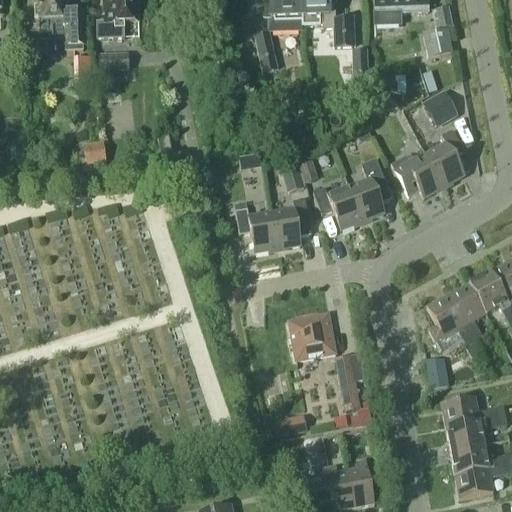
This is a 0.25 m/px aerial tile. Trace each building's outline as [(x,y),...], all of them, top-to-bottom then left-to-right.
[(83,14),(80,14),(68,15),(67,0),(36,0),(36,8),(33,8),(33,20),(36,20),(36,23),(36,43),(63,42),(63,50),(65,50),(65,54),(67,54),(67,59),(83,58),(83,49),(84,49),(83,14)] [(124,25),(135,25),(134,0),(111,0),(112,1),(103,2),(104,24),(96,24),(96,42),(124,42),(124,25)] [(301,23),(300,0),(268,0),(269,1),(264,1),(265,23),(274,23),(274,24),(301,23)] [(300,0),(301,23),(301,29),(321,29),(322,29),(322,33),(333,32),(334,51),(354,50),(353,22),(336,22),(335,9),(336,4),(335,0),(300,0)] [(429,4),(428,0),(373,0),(374,15),(372,15),(373,30),(401,29),(401,17),(428,16),(428,4),(429,4)] [(436,33),(451,30),(447,11),(432,14),(436,33)] [(447,33),(421,38),(426,62),(452,57),(447,33)] [(262,76),(276,73),(268,37),(255,40),(262,76)] [(354,92),(368,92),(366,55),(352,56),(354,92)] [(128,56),(97,57),(98,87),(109,87),(109,74),(128,74),(128,56)] [(394,80),(373,80),(374,96),(395,96),(394,80)] [(443,94),(422,106),(436,131),(457,119),(443,94)] [(367,132),(356,137),(360,146),(371,141),(367,132)] [(444,146),(424,157),(443,191),(463,179),(453,161),(463,155),(452,134),(441,140),(444,146)] [(168,139),(157,141),(161,161),(172,159),(168,139)] [(82,147),(85,174),(106,171),(103,144),(82,147)] [(408,201),(419,195),(423,202),(443,191),(424,157),(414,163),(412,160),(406,160),(401,162),(390,168),(408,201)] [(348,190),(362,226),(384,217),(379,206),(390,202),(376,163),(360,169),(366,183),(348,190)] [(317,182),(312,164),(298,168),(303,186),(317,182)] [(299,173),(283,178),(289,195),(304,190),(299,173)] [(340,234),(362,226),(348,190),(326,198),(324,191),(312,196),(321,219),(332,214),(340,234)] [(310,238),(308,227),(304,203),(292,205),(293,212),(270,216),(277,253),(300,249),(298,240),(310,238)] [(277,253),(270,216),(248,219),(247,212),(234,214),(238,238),(250,236),(254,257),(277,253)] [(490,275),(511,314),(511,265),(511,263),(490,275)] [(511,333),(511,332),(511,314),(490,275),(469,287),(486,317),(498,310),(511,333)] [(486,317),(469,287),(448,298),(474,345),(482,341),(473,324),(486,317)] [(466,350),(474,345),(448,298),(426,311),(437,329),(428,334),(434,346),(456,334),(466,350)] [(295,364),(334,357),(327,318),(288,325),(295,364)] [(360,357),(334,362),(344,415),(360,412),(355,385),(364,383),(360,357)] [(444,431),(505,419),(503,410),(477,415),(474,400),(440,407),(444,431)] [(370,412),(357,414),(360,429),(372,426),(370,412)] [(506,429),(505,419),(444,431),(449,454),(483,448),(481,434),(506,429)] [(289,421),(275,424),(278,441),(292,438),(289,421)] [(453,478),(511,466),(511,458),(511,457),(486,462),(483,448),(449,454),(453,478)] [(357,472),(347,474),(354,511),(374,508),(366,470),(365,463),(355,465),(357,472)] [(511,476),(511,466),(453,478),(458,503),(492,496),(489,481),(511,476)] [(352,511),(354,511),(347,474),(336,476),(335,469),(327,470),(334,511),(352,511)] [(334,511),(327,470),(318,472),(320,479),(310,481),(315,511),(334,511)] [(298,476),(288,478),(290,485),(294,511),(315,511),(310,481),(299,483),(298,476)] [(142,511),(140,501),(132,503),(134,511),(142,511)]
